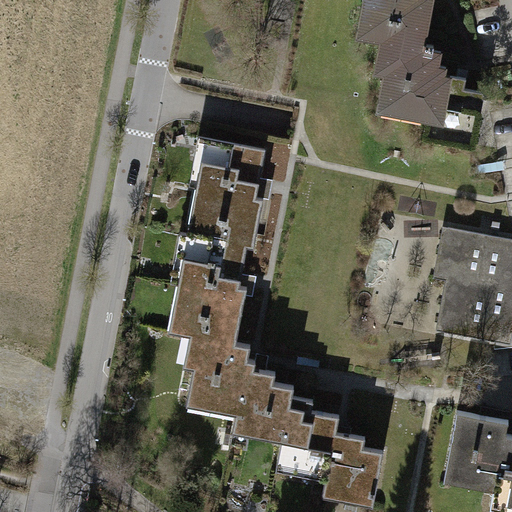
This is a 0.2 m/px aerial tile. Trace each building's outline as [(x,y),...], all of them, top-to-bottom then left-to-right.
[(381,40),(433,50),(434,45),(427,43),(434,0),(374,0),(367,38),(381,40)] [(477,136),(485,91),(464,88),(466,78),(454,75),(455,67),(439,64),(442,51),(433,50),(381,40),(375,72),(384,73),(379,102),(428,110),(425,127),(477,136)] [(265,148),(208,138),(199,187),(206,188),(197,235),(190,233),(190,235),(248,246),(254,247),(264,198),(262,198),(265,183),(259,182),(265,148)] [(511,239),(448,227),(438,278),(451,280),(511,292),(511,239)] [(248,246),(190,235),(181,283),(188,284),(179,330),(236,341),(247,286),(241,284),(248,246)] [(511,304),(511,292),(451,280),(441,330),(493,340),(494,339),(505,341),(511,304)] [(236,341),(179,330),(179,332),(200,336),(188,394),(237,403),(234,421),(283,430),(277,459),(280,460),(292,395),(294,384),(274,381),(276,371),(263,368),(264,361),(248,358),(251,344),(236,341)] [(314,399),(292,395),(280,460),(327,469),(324,486),(375,496),(384,450),(364,447),(366,436),(336,431),(340,414),(312,409),(314,399)] [(511,434),(506,433),(509,420),(458,410),(447,470),(496,479),(492,496),(511,499),(511,434)]
